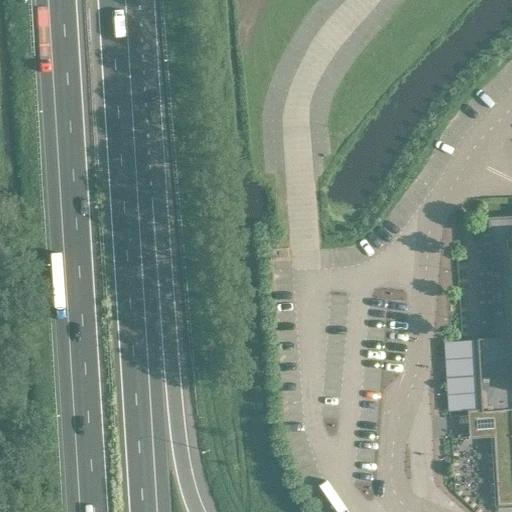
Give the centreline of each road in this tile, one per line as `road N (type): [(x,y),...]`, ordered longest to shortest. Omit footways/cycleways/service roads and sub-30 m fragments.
road 1 (motorway): [(54,0),(85,511)]
road 2 (motorway): [(197,511),(175,424),(165,311),(129,203)]
road 3 (motorway): [(144,511),(129,203)]
road 4 (motorway): [(129,203),(118,0)]
